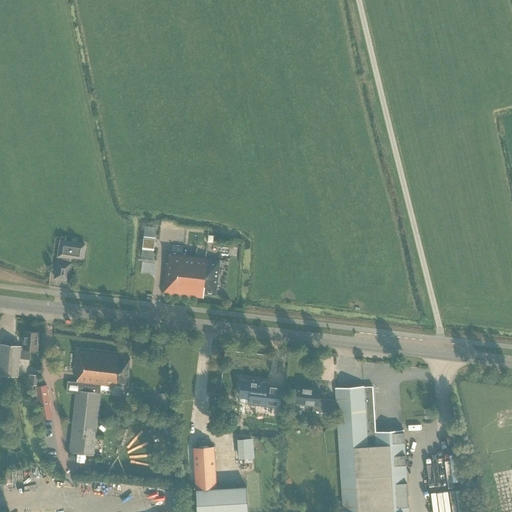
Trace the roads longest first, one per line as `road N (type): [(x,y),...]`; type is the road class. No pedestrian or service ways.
road 1 (tertiary): [(442,352),(0,302)]
road 2 (unclassified): [(442,352),(357,0)]
